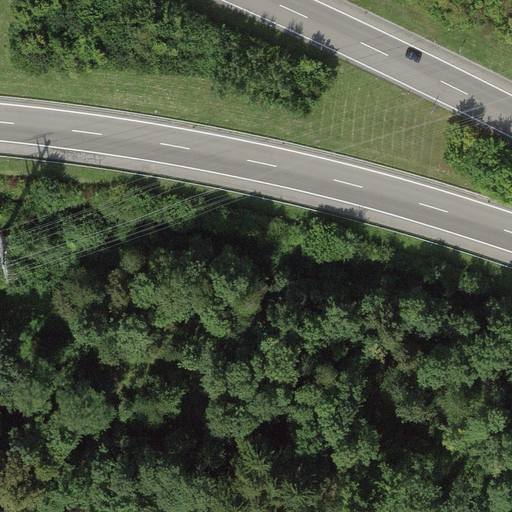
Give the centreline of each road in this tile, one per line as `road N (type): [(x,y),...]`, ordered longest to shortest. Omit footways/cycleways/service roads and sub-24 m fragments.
road 1 (motorway): [(0,123),(303,172),(511,232)]
road 2 (motorway): [(511,116),(266,0)]
